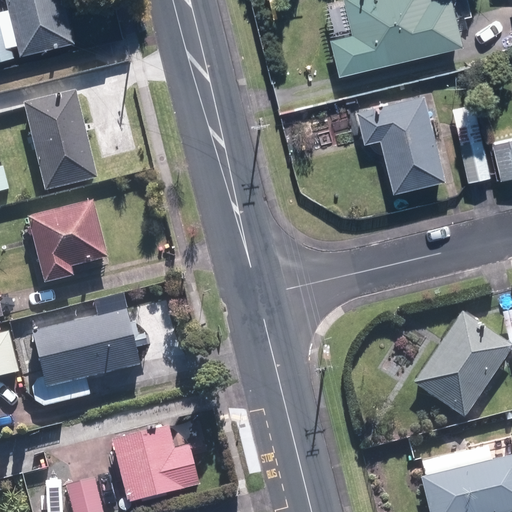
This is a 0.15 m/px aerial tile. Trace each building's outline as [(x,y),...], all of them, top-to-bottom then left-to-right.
[(79,39),(68,0),(12,0),(26,52),(79,39)] [(333,37),(342,72),(461,41),(451,0),(436,4),(435,0),(347,0),(356,31),(333,37)] [(100,176),(79,90),(28,103),(50,188),(100,176)] [(443,179),(423,97),(358,113),(366,143),(380,139),(394,191),(443,179)] [(492,174),(477,102),(455,107),(471,179),(492,174)] [(511,141),(494,145),(501,179),(511,176),(511,141)] [(96,199),(32,216),(49,279),(76,272),(74,264),(111,254),(96,199)] [(38,330),(50,385),(143,364),(131,309),(38,330)] [(511,344),(465,311),(417,380),(465,413),(511,346),(511,344)] [(0,375),(20,371),(10,332),(0,334),(0,375)] [(171,424),(117,438),(133,500),(202,483),(192,445),(177,448),(171,424)] [(511,455),(425,477),(433,511),(500,511),(511,509),(511,455)] [(107,511),(95,474),(67,483),(76,511),(107,511)]
